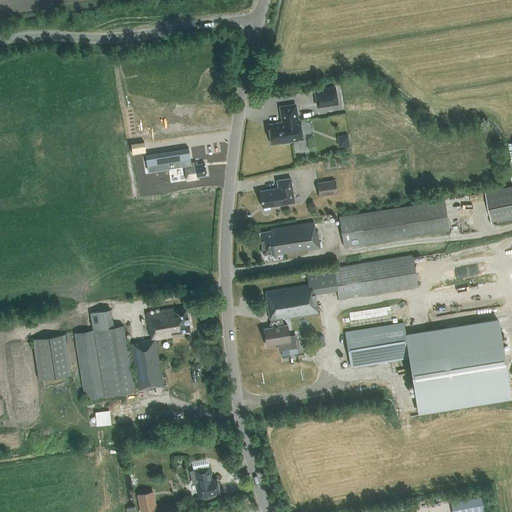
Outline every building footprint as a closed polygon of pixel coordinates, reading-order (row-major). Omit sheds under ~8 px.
[(337,103),(335,87),(315,90),(317,106),(337,103)] [(297,120),(295,105),(280,107),(282,122),(269,125),(269,129),(268,131),(269,137),(271,139),(271,143),(281,142),(281,143),(291,142),(290,140),(302,139),(299,120),(297,120)] [(338,134),(340,144),(351,142),(349,132),(338,134)] [(144,144),(144,141),(138,142),(138,143),(131,144),(132,154),(135,153),(145,152),(144,144)] [(196,164),(196,161),(184,163),(186,180),(196,178),(196,176),(205,174),(204,163),(196,164)] [(261,205),(262,207),(273,205),(273,206),(294,203),(290,178),(277,180),(278,188),(259,191),(260,199),(259,201),(260,204),(261,205)] [(336,193),(334,180),(316,183),(318,196),(336,193)] [(172,192),(171,185),(159,187),(160,194),(172,192)] [(511,185),(485,192),(491,222),(511,217),(511,185)] [(449,230),(445,201),(340,217),(344,246),(449,230)] [(270,230),(270,231),(259,233),(262,254),(270,253),(270,255),(318,248),(316,231),(314,231),(313,223),(270,230)] [(282,318),(317,312),(314,292),(336,288),(338,299),(416,285),(417,285),(412,258),(411,254),(305,272),(307,284),(264,291),(267,309),(268,309),(270,322),(269,325),(269,327),(263,328),(264,333),(263,333),(264,336),(265,336),(266,345),(277,343),(279,351),(299,348),(296,334),(289,336),(287,324),(283,325),(282,318)] [(89,313),(92,331),(73,334),(84,399),(133,391),(129,364),(134,363),(138,390),(163,386),(155,339),(171,337),(170,334),(189,330),(186,309),(173,311),(173,309),(146,313),(149,332),(150,332),(151,339),(138,341),(138,343),(131,344),(133,357),(128,358),(122,326),(112,327),(109,309),(89,313)] [(404,324),(345,334),(351,365),(409,356),(418,412),(510,397),(498,320),(406,335),(404,324)] [(39,381),(48,379),(70,375),(63,336),(32,341),(39,381)] [(111,425),(110,410),(95,412),(96,426),(111,425)] [(191,481),(194,480),(198,498),(207,497),(207,495),(218,493),(215,477),(210,478),(208,466),(192,469),(192,470),(189,470),(191,481)] [(142,511),(152,510),(149,491),(137,494),(140,511),(142,511)]
